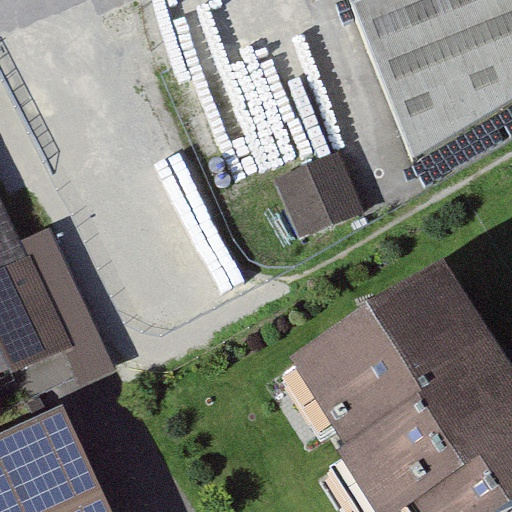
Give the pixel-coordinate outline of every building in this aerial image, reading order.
[(314,0),(158,0),(188,70),(320,14),(314,0)] [(511,0),(350,0),(417,158),(511,104),(511,0)] [(96,6),(0,47),(0,133),(5,146),(133,91),(96,6)] [(336,163),(286,186),(312,242),(362,219),(336,163)] [(0,199),(0,383),(70,351),(86,385),(117,370),(52,230),(21,244),(0,199)] [(511,511),(511,340),(475,281),(318,377),(401,511),(511,511)] [(113,511),(76,427),(0,459),(0,511),(113,511)]
